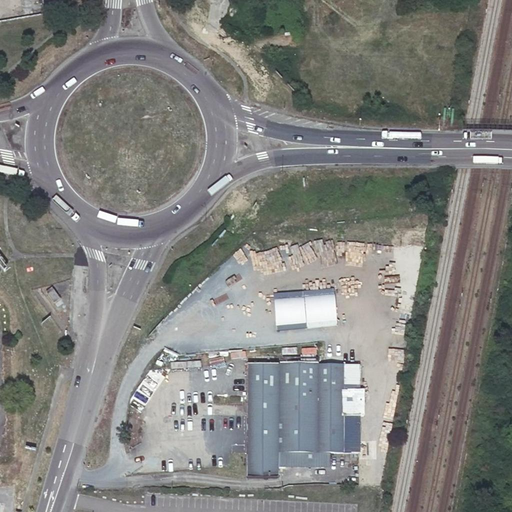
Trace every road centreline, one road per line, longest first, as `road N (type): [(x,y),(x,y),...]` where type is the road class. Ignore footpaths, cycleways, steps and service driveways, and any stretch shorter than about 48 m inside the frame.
road 1 (unknown): [(81,466),(115,458),(132,387),(163,338),(193,320),(235,311),(309,310),(362,327),(373,353),(370,433)]
road 2 (secondary): [(48,511),(107,306)]
road 3 (primary): [(358,147),(234,118),(208,99)]
road 4 (primary): [(358,147),(511,151)]
road 5 (primary): [(210,178),(264,159),(358,147)]
